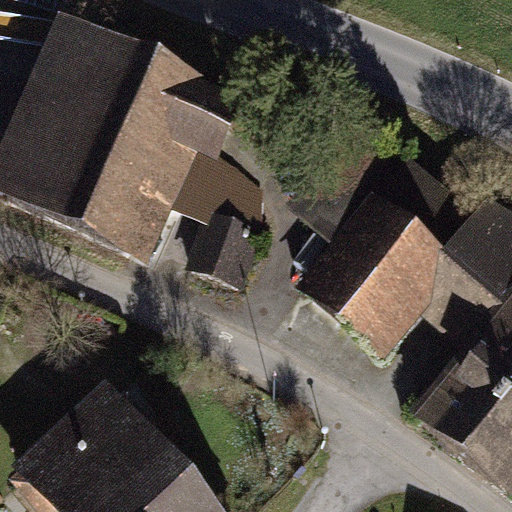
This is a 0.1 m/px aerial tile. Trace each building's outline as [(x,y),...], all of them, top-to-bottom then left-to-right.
[(198,100),(77,46),(7,204),(128,258),(155,200),(178,147),(198,100)] [(233,115),(198,100),(178,147),(212,163),(233,115)] [(296,222),(344,261),(410,181),(362,142),(296,222)] [(212,163),(178,147),(155,200),(209,224),(192,274),(237,290),(254,241),(259,194),(212,163)] [(344,261),(313,299),(378,353),(416,309),(447,273),(492,310),(510,287),(511,289),(511,316),(476,360),(425,423),(511,493),(511,235),(488,222),(476,235),(410,181),(344,261)] [(416,309),(476,360),(511,316),(511,289),(510,287),(492,310),(447,273),(416,309)] [(202,511),(109,405),(22,484),(46,511),(202,511)]
